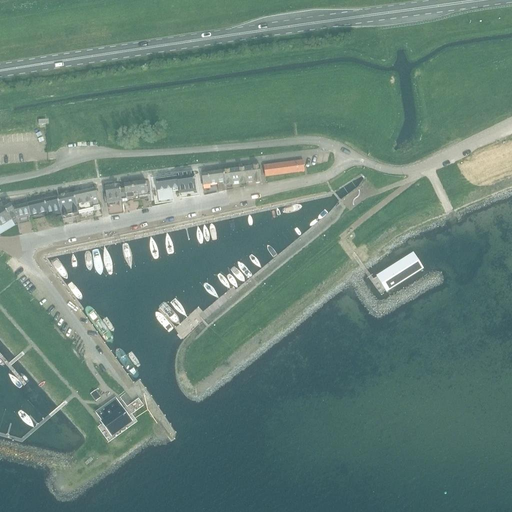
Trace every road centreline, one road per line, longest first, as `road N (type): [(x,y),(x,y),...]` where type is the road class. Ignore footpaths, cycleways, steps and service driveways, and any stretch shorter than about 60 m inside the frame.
road 1 (primary): [(0,71),(483,0)]
road 2 (residential): [(9,247),(323,177),(353,158)]
road 3 (residential): [(0,196),(318,151),(329,143)]
road 4 (unclassified): [(0,181),(88,155),(329,143)]
road 5 (unclassified): [(353,158),(416,169),(511,123)]
